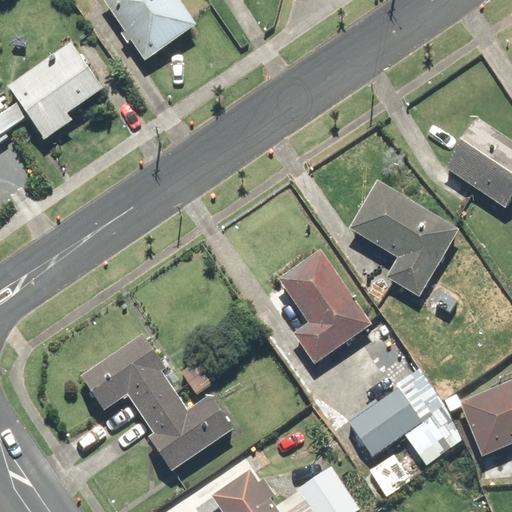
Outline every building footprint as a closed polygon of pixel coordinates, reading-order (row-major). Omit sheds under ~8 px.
[(182,0),(108,0),(105,2),(148,64),(202,28),(182,0)] [(31,120),(47,142),(74,123),(71,119),(107,93),(74,45),(11,90),(21,105),(31,120)] [(0,141),(31,120),(21,105),(0,119),(0,156),(0,155),(0,141)] [(511,203),(511,143),(480,122),(447,172),(507,211),(511,203)] [(381,185),(353,233),(400,261),(388,282),(420,301),(461,232),(381,185)] [(322,253),(279,283),(306,323),(294,331),(319,368),(359,340),(371,357),(399,337),(387,320),(375,329),(322,253)] [(132,397),(177,471),(237,436),(214,397),(189,412),(146,340),(85,377),(106,413),(132,397)] [(511,384),(461,405),(482,459),(511,447),(511,384)] [(401,389),(351,426),(376,459),(408,435),(426,422),(401,389)] [(425,458),(431,467),(464,443),(440,411),(426,422),(408,435),(415,445),(407,451),(417,464),(425,458)] [(511,456),(482,459),(484,480),(511,477),(511,456)] [(362,511),(332,469),(300,491),(314,511),(362,511)] [(278,511),(252,474),(215,501),(222,511),(278,511)]
